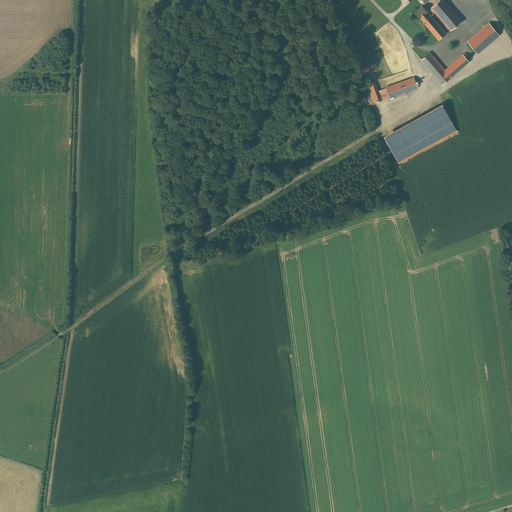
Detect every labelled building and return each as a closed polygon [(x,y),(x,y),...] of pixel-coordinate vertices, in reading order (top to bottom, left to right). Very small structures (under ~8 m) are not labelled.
[(461,21),(443,0),(434,0),(437,2),(431,7),(450,30),(461,21)] [(445,34),(422,6),(415,12),(438,40),(445,34)] [(499,35),(488,23),(467,41),(478,53),(499,35)] [(444,70),(429,52),(421,60),(442,84),(469,61),(462,54),(444,70)] [(417,87),(414,77),(385,87),(389,97),(417,87)] [(381,100),(374,81),(369,83),(376,102),(381,100)] [(441,103),(383,136),(399,164),(457,131),(441,103)]
